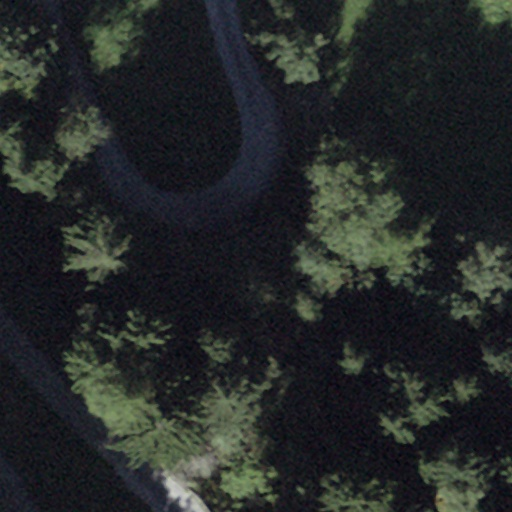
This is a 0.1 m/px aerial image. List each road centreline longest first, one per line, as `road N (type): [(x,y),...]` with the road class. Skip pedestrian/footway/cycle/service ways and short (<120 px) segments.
road 1 (unclassified): [(218,0),(265,149),(240,196),(215,207),(173,207),(122,182),(44,0)]
road 2 (unclassified): [(0,319),(175,511)]
